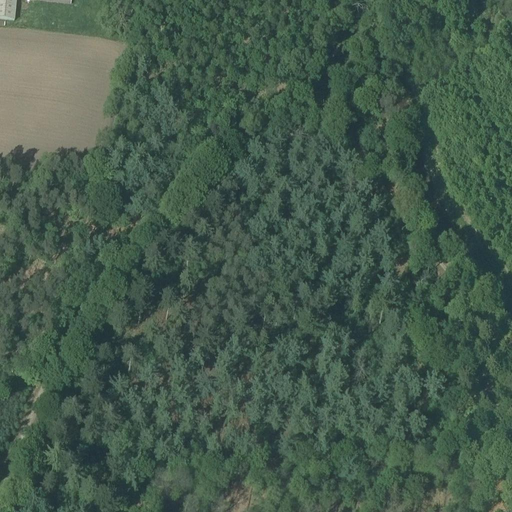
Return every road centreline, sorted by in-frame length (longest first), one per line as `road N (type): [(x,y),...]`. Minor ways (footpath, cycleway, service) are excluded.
road 1 (track): [(204,172),(83,322)]
road 2 (track): [(83,322),(20,435),(0,490)]
